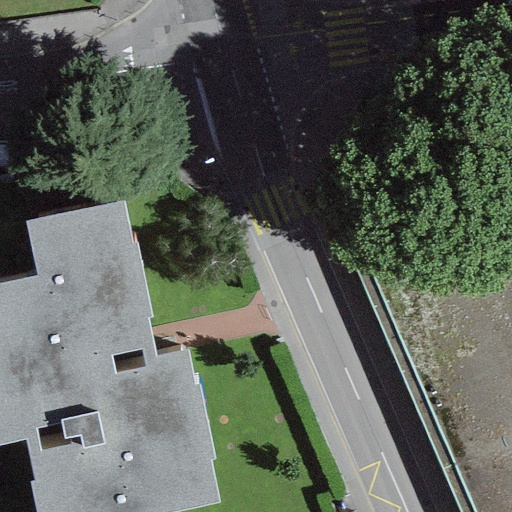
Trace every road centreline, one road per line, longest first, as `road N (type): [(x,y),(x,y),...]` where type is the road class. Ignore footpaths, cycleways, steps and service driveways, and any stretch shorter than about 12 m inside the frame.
road 1 (secondary): [(407,511),(274,199),(225,52)]
road 2 (residential): [(225,52),(511,26)]
road 3 (residential): [(0,87),(225,52)]
